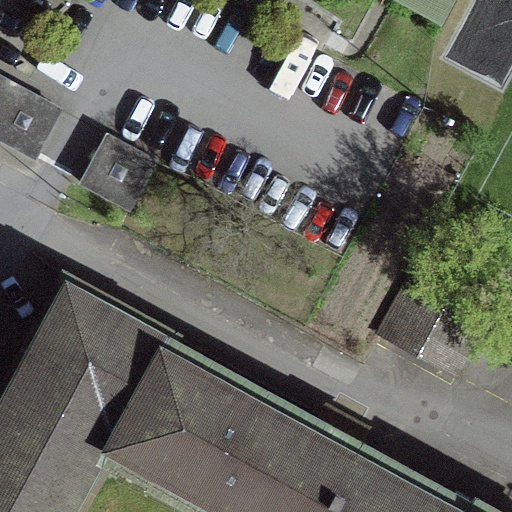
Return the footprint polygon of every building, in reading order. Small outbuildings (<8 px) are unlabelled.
[(402,0),(436,18),(445,0),(402,0)] [(0,138),(31,155),(57,109),(0,77),(0,138)] [(152,160),(106,136),(81,182),(127,207),(152,160)] [(413,268),(378,329),(458,375),(493,314),(413,268)] [(0,511),(81,511),(108,463),(174,343),(179,335),(121,303),(66,273),(0,393),(0,511)] [(321,511),(359,444),(350,439),(174,343),(108,463),(196,511),(321,511)] [(359,444),(321,511),(495,511),(476,502),(473,507),(359,444)]
